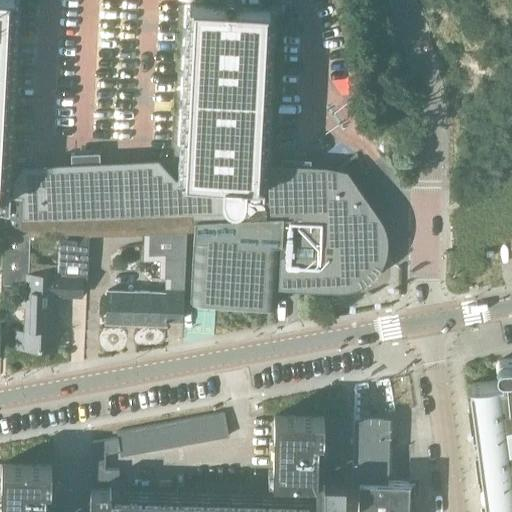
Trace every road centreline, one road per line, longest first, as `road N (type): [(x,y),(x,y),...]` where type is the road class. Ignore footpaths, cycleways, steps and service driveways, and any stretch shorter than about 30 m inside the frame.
road 1 (secondary): [(0,402),(431,322)]
road 2 (residential): [(431,322),(439,87),(403,0)]
road 3 (residential): [(456,511),(431,322)]
